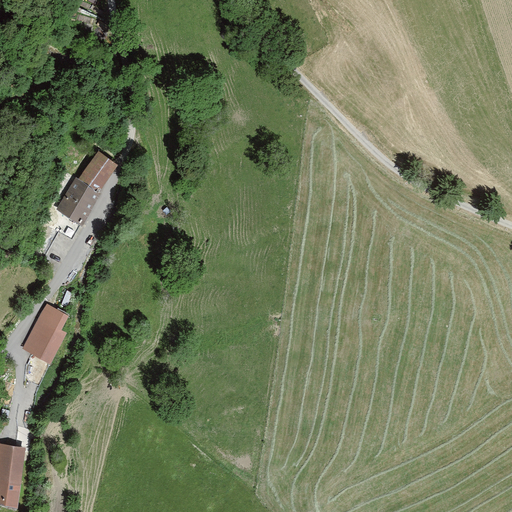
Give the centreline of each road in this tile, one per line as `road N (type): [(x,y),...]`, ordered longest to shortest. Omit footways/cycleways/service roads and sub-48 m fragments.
road 1 (track): [(0,369),(98,215),(130,139),(110,0)]
road 2 (track): [(231,0),(396,172),(511,227)]
